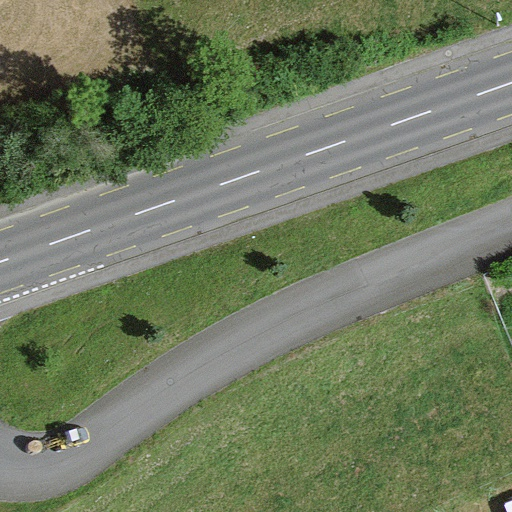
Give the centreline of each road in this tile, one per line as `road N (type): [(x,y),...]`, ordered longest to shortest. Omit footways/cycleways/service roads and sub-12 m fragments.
road 1 (residential): [(0,461),(26,464),(94,440),(300,307),(511,223)]
road 2 (secondary): [(0,262),(511,83)]
